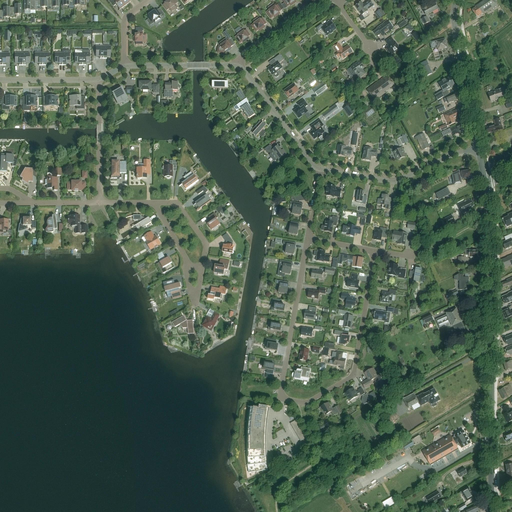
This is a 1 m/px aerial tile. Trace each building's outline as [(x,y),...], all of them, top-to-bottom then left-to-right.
[(36,11),(36,0),(28,0),(26,0),(24,0),(24,11),(36,11)] [(40,0),(41,0),(36,0),(36,11),(42,11),(42,8),(47,8),(47,0),(40,0)] [(52,0),(47,0),(47,8),(47,10),(53,10),(53,8),(59,8),(58,0),(52,0)] [(121,10),(126,7),(120,0),(111,0),(110,1),(114,7),(117,5),(121,10)] [(170,9),(171,12),(177,8),(175,5),(178,3),(176,0),(170,0),(163,6),(167,11),(170,9)] [(361,2),(355,7),(362,16),(368,11),(367,10),(374,6),(370,0),(363,5),(361,2)] [(498,6),(493,0),(482,0),(483,1),(475,7),(476,8),(472,11),(477,17),(482,14),(483,15),(485,14),(492,9),(493,10),(498,6)] [(280,3),(278,5),(275,7),(274,4),(268,9),(270,11),(267,13),(271,18),(284,9),(282,6),(280,3)] [(428,7),(426,3),(421,6),(423,9),(426,16),(432,12),(433,13),(434,14),(436,13),(437,13),(439,12),(439,11),(435,3),(428,7)] [(15,8),(10,8),(10,18),(15,18),(15,15),(21,15),(21,5),(19,5),(15,5),(15,8)] [(4,18),(10,18),(10,8),(3,8),(3,11),(1,11),(0,10),(0,20),(4,21),(4,18)] [(385,15),(381,9),(377,12),(380,18),(385,15)] [(149,20),(146,22),(149,25),(151,23),(153,21),(155,24),(161,20),(159,17),(161,16),(163,18),(165,16),(162,12),(160,13),(157,10),(147,17),(149,20)] [(430,22),(427,16),(421,19),(424,25),(430,22)] [(263,18),(260,20),(259,18),(253,22),(255,24),(252,26),(256,32),(267,24),(263,18)] [(397,23),(401,29),(407,24),(403,18),(397,23)] [(383,37),(394,29),(387,20),(384,23),(377,29),(378,29),(374,32),(377,37),(381,34),(383,37)] [(333,33),(333,32),(337,29),(332,23),(324,28),(322,25),(316,29),(319,32),(322,30),(327,36),(331,34),(333,33)] [(411,24),(405,28),(407,30),(409,30),(410,32),(414,30),(411,24)] [(143,36),(143,33),(143,30),(142,28),(136,29),(136,46),(143,46),(143,43),(146,43),(146,36),(143,36)] [(237,34),(238,36),(236,38),(240,44),(251,36),(247,30),(244,32),(242,30),(237,34)] [(416,31),(412,35),(416,41),(421,38),(416,31)] [(219,48),(218,53),(223,54),(233,46),(236,44),(231,39),(226,32),(222,35),(225,40),(219,44),(221,46),(219,48)] [(394,42),(391,38),(386,42),(388,45),(389,45),(389,46),(386,49),(390,54),(392,52),(393,53),(394,53),(400,49),(395,42),(394,42)] [(445,40),(435,42),(430,44),(431,49),(438,48),(438,50),(447,48),(445,40)] [(353,53),(350,48),(348,50),(346,47),(343,50),(339,44),(334,47),(338,53),(336,55),(338,58),(340,56),(343,60),(353,53)] [(279,74),(278,72),(282,69),(279,64),(284,61),(280,55),(274,59),(276,63),(268,69),(273,76),(273,75),(275,77),(276,78),(277,78),(279,77),(279,75),(279,74)] [(351,68),(347,71),(352,77),(354,79),(358,76),(360,78),(365,74),(362,70),(364,68),(360,62),(351,68)] [(429,65),(422,68),(426,76),(433,73),(429,65)] [(389,89),(394,85),(388,78),(386,79),(385,77),(367,90),(375,100),(387,92),(386,91),(389,89)] [(439,84),(444,92),(455,86),(450,77),(445,80),(442,81),(442,82),(439,84)] [(347,92),(355,86),(351,81),(343,86),(347,92)] [(158,93),(158,86),(151,86),(151,83),(140,83),(140,90),(154,90),(154,93),(158,93)] [(178,91),(178,88),(179,88),(179,87),(180,87),(179,86),(179,85),(178,85),(178,83),(169,83),(169,85),(166,85),(166,91),(164,91),(165,98),(173,98),(173,91),(178,91)] [(299,91),(294,84),(284,91),(289,98),(294,95),(296,93),(298,96),(304,92),(302,89),(299,91)] [(119,88),(111,92),(115,98),(118,104),(122,102),(127,99),(126,96),(127,95),(133,95),(133,88),(127,88),(127,90),(124,92),(122,88),(121,87),(119,88)] [(322,93),(318,87),(313,90),(317,96),(322,93)] [(508,97),(504,88),(493,92),(493,93),(488,94),(489,97),(488,97),(489,100),(490,100),(491,102),(499,100),(508,97)] [(241,101),(246,98),(240,90),(235,94),(241,101)] [(454,101),(458,99),(457,97),(456,95),(455,94),(446,98),(446,99),(444,100),(445,103),(448,102),(448,103),(452,102),(454,102),(454,101)] [(2,98),(2,101),(2,104),(2,110),(9,110),(9,107),(17,107),(17,97),(2,98)] [(23,97),(23,100),(23,105),(23,111),(30,111),(30,107),(37,107),(37,97),(23,97)] [(58,97),(43,97),(43,107),(58,107),(58,97)] [(84,110),(84,97),(70,97),(70,107),(77,107),(77,110),(84,110)] [(294,112),(299,118),(308,112),(305,108),(308,106),(304,100),(298,105),(300,108),(294,112)] [(255,115),(248,104),(245,106),(242,102),(233,108),(237,113),(241,109),(249,120),(255,115)] [(336,105),(330,109),(333,114),(339,109),(336,105)] [(376,112),(370,105),(362,112),(367,119),(376,112)] [(443,105),(436,108),(438,113),(445,110),(443,105)] [(348,106),(344,109),(349,117),(354,114),(348,106)] [(330,109),(322,116),(325,120),(333,114),(330,109)] [(461,116),(458,110),(454,112),(450,113),(444,116),(449,126),(455,123),(453,120),(457,119),(457,118),(461,116)] [(487,133),(497,130),(497,131),(504,129),(500,118),(494,120),(495,126),(486,129),(487,133)] [(320,121),(312,126),(311,127),(313,131),(310,133),(314,140),(318,138),(319,139),(322,136),(322,135),(325,133),(321,128),(324,126),(320,121)] [(254,133),(253,134),(257,137),(258,135),(262,138),(266,133),(263,130),(266,126),(263,123),(259,127),(257,125),(252,131),(254,133)] [(446,131),(443,132),(442,133),(444,136),(452,133),(453,136),(459,133),(458,132),(463,130),(461,125),(457,126),(446,131)] [(424,134),(414,138),(415,140),(417,139),(422,151),(430,147),(424,134)] [(397,140),(396,140),(399,146),(405,143),(402,137),(401,137),(397,140)] [(270,146),(265,150),(267,153),(271,154),(269,155),(274,162),(278,159),(279,160),(287,155),(281,147),(279,148),(278,147),(273,150),(270,146)] [(339,152),(338,156),(345,157),(345,155),(352,156),(353,150),(346,148),(347,147),(338,146),(337,152),(339,152)] [(377,157),(378,152),(373,151),(373,150),(365,148),(363,160),(371,161),(372,157),(377,157)] [(406,157),(402,148),(394,152),(398,161),(406,157)] [(13,159),(14,156),(1,155),(0,172),(7,172),(7,164),(8,164),(12,164),(12,167),(16,167),(18,160),(13,159)] [(126,173),(126,171),(126,162),(117,162),(117,161),(114,161),(114,162),(113,162),(113,169),(111,169),(111,179),(119,179),(119,180),(119,173),(126,173)] [(137,168),(137,179),(138,179),(138,180),(141,180),(141,179),(147,179),(147,173),(150,173),(150,161),(144,161),(144,165),(138,165),(138,168),(137,168)] [(177,169),(177,161),(170,162),(170,166),(164,166),(164,167),(163,168),(163,170),(164,170),(164,173),(165,173),(165,177),(167,177),(167,178),(168,179),(170,179),(171,178),(171,177),(172,177),(172,173),(173,173),(173,169),(177,169)] [(33,182),(33,177),(37,176),(37,168),(31,168),(31,170),(25,170),(20,178),(23,179),(22,181),(26,183),(27,181),(29,181),(29,182),(33,182)] [(461,172),(462,173),(459,173),(459,172),(453,175),(455,185),(461,184),(460,177),(462,177),(463,180),(472,178),(471,173),(470,174),(469,171),(465,172),(465,171),(461,172)] [(192,172),(184,178),(187,180),(187,181),(187,182),(180,187),(182,186),(186,191),(198,182),(194,177),(191,173),(192,173),(192,172)] [(47,174),(47,177),(47,180),(45,180),(45,185),(47,185),(47,189),(52,189),(52,188),(54,188),(54,191),(58,191),(58,178),(52,178),(52,174),(47,174)] [(81,191),(81,190),(85,190),(85,183),(81,183),(81,182),(72,182),(72,184),(68,184),(68,190),(72,190),(72,191),(81,191)] [(326,196),(334,197),(340,198),(341,190),(336,189),(336,187),(328,186),(328,190),(327,190),(327,193),(326,196)] [(204,187),(196,192),(198,195),(203,191),(205,194),(207,192),(204,187)] [(436,194),(439,200),(451,194),(447,188),(436,194)] [(356,201),(357,201),(356,203),(366,205),(367,198),(364,197),(365,192),(358,191),(356,201)] [(390,210),(392,199),(389,198),(389,196),(383,195),(382,200),(378,199),(377,205),(383,206),(382,209),(390,210)] [(207,196),(194,206),(198,211),(197,211),(197,212),(212,201),(211,201),(211,202),(207,197),(207,196)] [(474,206),(471,201),(470,202),(469,199),(465,200),(466,201),(457,205),(462,214),(469,211),(468,209),(474,206)] [(301,216),(303,204),(295,203),(291,202),(290,205),(291,205),(290,209),(294,210),(293,215),(301,216)] [(511,210),(511,213),(508,215),(508,217),(502,219),(506,228),(511,225),(511,203),(510,205),(511,210)] [(222,205),(216,209),(218,213),(224,209),(222,205)] [(212,222),(208,225),(212,231),(214,229),(215,230),(218,228),(217,227),(220,225),(217,220),(218,219),(215,214),(209,218),(212,222)] [(443,220),(446,227),(455,222),(452,215),(443,220)] [(26,230),(27,229),(27,226),(31,226),(32,226),(32,229),(36,229),(36,222),(31,222),(31,218),(26,218),(26,216),(22,216),(20,224),(18,233),(19,232),(20,232),(21,232),(22,232),(23,231),(24,231),(25,231),(25,230),(26,230)] [(53,232),(52,228),(54,228),(54,230),(57,229),(55,216),(52,217),(52,218),(51,219),(50,219),(49,219),(49,220),(48,220),(48,221),(47,222),(47,223),(47,224),(47,225),(47,226),(47,227),(46,228),(46,229),(45,230),(45,231),(45,232),(46,232),(46,233),(47,233),(53,232)] [(79,234),(79,227),(79,216),(71,216),(71,218),(67,218),(67,224),(71,224),(71,227),(74,227),(75,234),(79,234)] [(142,216),(134,216),(134,221),(140,221),(141,223),(135,226),(138,231),(143,229),(144,231),(148,229),(146,226),(151,224),(150,223),(149,222),(148,221),(147,220),(146,219),(145,219),(144,218),(143,218),(142,217),(142,216)] [(329,217),(328,222),(326,221),(325,226),(322,226),(321,227),(321,229),(322,231),(324,231),(332,233),(333,226),(337,227),(338,218),(333,217),(333,218),(329,217)] [(0,233),(3,234),(3,231),(8,231),(8,220),(0,220),(0,226),(0,233)] [(300,223),(291,222),(289,234),(298,236),(300,223)] [(356,228),(356,227),(349,226),(349,228),(348,228),(348,227),(344,227),(342,234),(346,234),(346,233),(347,234),(347,236),(355,237),(355,234),(361,235),(362,229),(356,228)] [(376,230),(374,240),(381,241),(382,236),(387,237),(388,230),(381,228),(380,231),(376,230)] [(407,234),(399,233),(394,232),(393,241),(398,242),(397,244),(405,246),(407,234)] [(151,233),(145,236),(148,242),(146,243),(150,250),(161,244),(157,237),(154,238),(151,233)] [(505,250),(511,246),(511,233),(503,237),(505,242),(502,243),(505,250)] [(227,234),(223,238),(226,242),(231,239),(227,234)] [(224,246),(223,253),(233,254),(234,254),(234,253),(235,246),(232,246),(232,241),(231,239),(226,242),(226,245),(225,245),(225,246),(224,246)] [(296,244),(288,242),(284,242),(283,245),(287,245),(286,254),(294,256),(296,244)] [(318,251),(318,252),(315,252),(314,256),(317,257),(317,261),(324,263),(324,262),(330,263),(331,256),(325,255),(326,252),(318,251)] [(160,262),(166,259),(162,252),(156,255),(160,262)] [(511,265),(511,255),(507,257),(507,258),(502,260),(505,268),(510,266),(510,267),(511,265)] [(349,256),(348,260),(353,261),(352,267),(362,269),(364,259),(349,256)] [(168,272),(166,268),(173,264),(169,258),(158,265),(163,274),(168,272)] [(280,264),(278,276),(284,277),(285,274),(291,275),(293,263),(285,261),(285,262),(280,261),(280,264)] [(215,266),(214,270),(215,270),(214,273),(219,274),(218,275),(224,276),(225,270),(228,271),(229,265),(220,263),(220,267),(215,266)] [(396,277),(396,276),(404,277),(405,270),(398,269),(398,266),(390,264),(389,275),(396,277)] [(322,280),(323,272),(317,271),(317,272),(313,271),(312,278),(322,280)] [(358,276),(352,275),(351,280),(348,279),(347,287),(358,289),(360,281),(357,280),(358,276)] [(469,278),(463,278),(463,275),(458,275),(458,281),(459,281),(459,290),(467,290),(467,284),(469,284),(469,278)] [(502,284),(503,288),(509,286),(509,287),(511,285),(511,278),(506,281),(507,282),(502,284)] [(275,283),(281,284),(279,294),(287,295),(289,283),(275,281),(275,283)] [(182,298),(180,289),(181,289),(180,284),(165,288),(166,293),(167,292),(168,298),(172,297),(173,300),(182,298)] [(225,296),(226,291),(212,288),(211,295),(209,295),(208,300),(214,301),(214,299),(221,300),(222,295),(225,296)] [(325,294),(326,290),(320,289),(319,292),(316,291),(316,292),(309,291),(308,298),(318,300),(320,293),(325,294)] [(381,303),(384,303),(385,303),(391,304),(392,296),(396,296),(397,291),(390,290),(389,294),(383,293),(382,299),(381,299),(381,303)] [(448,301),(459,296),(456,290),(445,295),(448,301)] [(501,297),(504,304),(506,303),(506,304),(511,301),(511,291),(508,293),(508,294),(501,297)] [(348,298),(349,295),(349,294),(342,293),(341,299),(348,300),(346,307),(351,308),(352,306),(355,307),(357,300),(348,298)] [(318,316),(316,316),(317,309),(310,307),(309,312),(306,312),(305,318),(318,321),(318,316)] [(466,332),(461,322),(456,309),(447,313),(447,315),(436,320),(439,328),(451,322),(457,336),(466,332)] [(511,316),(511,311),(511,312),(509,309),(502,312),(505,319),(511,316)] [(374,320),(386,322),(386,323),(389,324),(390,314),(388,314),(388,313),(376,311),(374,320)] [(203,326),(203,327),(212,332),(217,322),(220,316),(215,313),(211,319),(208,317),(203,326)] [(433,320),(431,315),(422,319),(425,324),(433,320)] [(354,317),(346,316),(344,327),(352,329),(354,317)] [(187,321),(184,317),(173,323),(175,328),(181,325),(183,329),(188,328),(189,335),(194,334),(193,321),(188,322),(187,321)] [(272,324),(271,330),(281,332),(282,325),(272,324)] [(303,328),(302,335),(312,337),(314,329),(309,329),(303,328)] [(335,331),(334,335),(342,336),(342,338),(338,338),(337,343),(341,344),(341,345),(346,346),(349,344),(350,337),(349,337),(349,333),(343,332),(335,331)] [(265,349),(268,350),(278,351),(279,346),(272,344),(272,340),(267,339),(266,344),(269,344),(269,345),(266,344),(265,349)] [(301,349),(299,360),(307,362),(309,351),(301,349)] [(346,360),(342,359),(343,354),(337,353),(336,358),(335,358),(334,365),(345,367),(346,360)] [(452,358),(450,354),(440,360),(442,364),(452,358)] [(266,360),(265,363),(265,365),(262,364),(262,369),(267,370),(267,374),(274,375),(275,365),(272,365),(273,361),(266,360)] [(511,369),(511,360),(503,363),(506,372),(511,369)] [(301,371),(299,370),(299,371),(298,371),(297,372),(297,373),(295,372),(294,373),(293,374),(293,375),(293,376),(294,377),(295,377),(295,379),(308,381),(309,378),(306,377),(307,372),(310,373),(310,369),(302,368),(301,371)] [(380,375),(377,376),(375,373),(376,372),(374,368),(365,373),(369,380),(362,383),(365,389),(373,384),(372,381),(374,380),(376,383),(382,379),(380,375)] [(511,394),(511,388),(510,385),(498,391),(503,400),(511,394)] [(356,393),(354,389),(345,394),(347,398),(348,397),(350,401),(358,397),(358,395),(360,393),(362,396),(365,394),(362,388),(358,391),(359,391),(356,393)] [(425,394),(424,395),(423,394),(416,397),(414,394),(403,399),(408,408),(419,403),(421,406),(429,402),(431,406),(431,405),(432,407),(433,408),(436,406),(437,405),(436,403),(440,401),(434,389),(425,394)] [(329,403),(321,408),(323,412),(324,412),(326,416),(332,412),(334,416),(339,413),(335,408),(333,409),(329,403)] [(511,420),(511,417),(509,412),(511,411),(508,405),(502,408),(505,414),(503,415),(508,423),(511,420)] [(251,408),(250,408),(249,415),(248,422),(248,429),(247,437),(247,444),(247,451),(248,458),(248,466),(249,473),(268,470),(267,464),(267,457),(266,451),(266,444),(266,437),(267,431),(267,424),(268,418),(269,411),(270,408),(258,406),(256,406),(255,406),(253,407),(252,408),(251,408)] [(399,418),(395,410),(375,422),(379,429),(399,418)] [(321,431),(329,427),(326,422),(319,426),(321,431)] [(431,433),(434,437),(441,432),(438,428),(431,433)] [(450,435),(422,451),(430,465),(458,449),(456,445),(459,444),(462,449),(471,444),(463,431),(454,436),(455,437),(452,439),(450,435)] [(406,450),(414,445),(412,441),(403,447),(406,450)] [(457,473),(460,478),(467,473),(465,468),(457,473)] [(461,492),(467,502),(474,497),(469,488),(461,492)] [(438,492),(427,499),(430,504),(441,497),(438,492)] [(386,509),(395,503),(392,497),(383,503),(386,509)]
